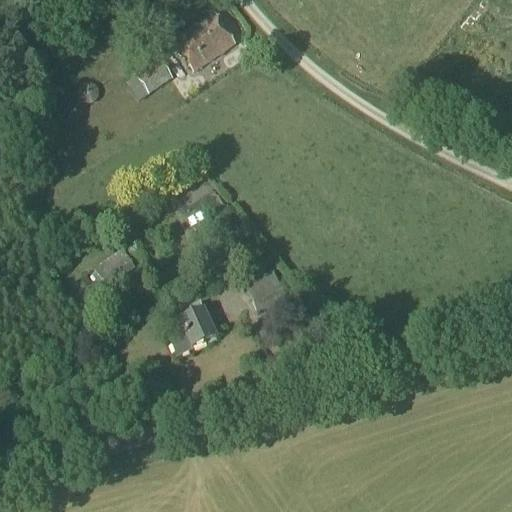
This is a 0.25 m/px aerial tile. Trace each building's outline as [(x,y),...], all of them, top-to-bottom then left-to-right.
[(80,0),(96,20),(106,13),(95,0),(80,0)] [(192,75),(234,46),(214,16),(172,44),(192,75)] [(137,106),(171,83),(158,64),(135,79),(136,80),(124,87),(137,106)] [(214,226),(229,217),(213,196),(201,203),(204,208),(202,210),(214,226)] [(105,291),(133,273),(121,255),(93,274),(105,291)] [(256,319),(285,307),(272,277),(243,289),(256,319)] [(202,313),(199,307),(189,312),(192,318),(179,324),(184,337),(170,344),(177,359),(216,342),(203,313),(202,313)]
